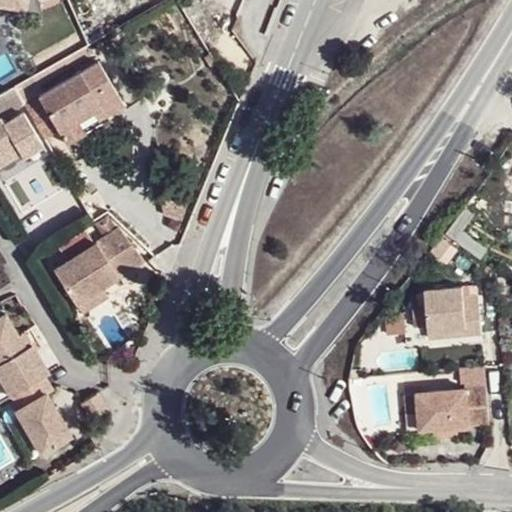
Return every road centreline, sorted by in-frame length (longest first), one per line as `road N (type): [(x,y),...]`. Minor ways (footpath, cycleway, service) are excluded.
road 1 (tertiary): [(293,395),(302,361),(414,209),(511,34)]
road 2 (tertiary): [(511,30),(305,301),(272,334),(245,343)]
road 3 (tertiary): [(283,76),(202,268),(178,358)]
road 4 (tertiary): [(229,340),(239,229),(283,76)]
road 5 (residential): [(0,243),(63,350),(156,398)]
road 6 (residential): [(222,479),(292,491),(396,488)]
road 7 (tertiary): [(155,418),(133,452),(28,511)]
road 8 (residential): [(396,488),(323,452),(294,415)]
